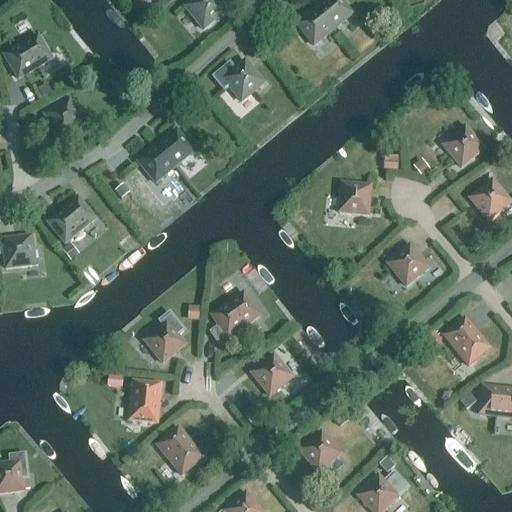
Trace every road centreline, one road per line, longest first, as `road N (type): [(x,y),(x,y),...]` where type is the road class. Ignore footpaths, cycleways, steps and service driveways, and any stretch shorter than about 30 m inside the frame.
road 1 (residential): [(21,199),(98,160),(263,12)]
road 2 (residential): [(257,459),(472,279)]
